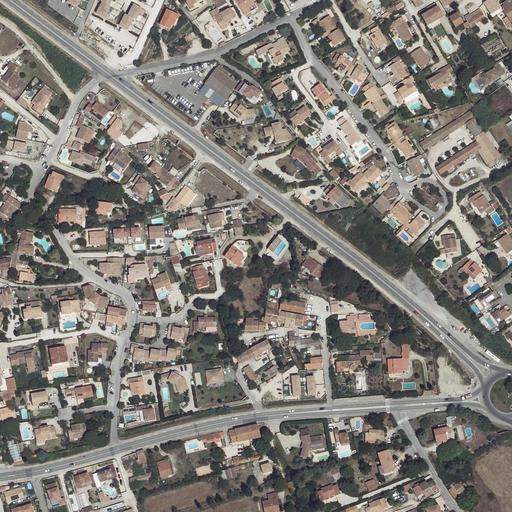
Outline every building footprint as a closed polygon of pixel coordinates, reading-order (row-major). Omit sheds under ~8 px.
[(227,3),(225,0),(219,0),(215,4),(217,8),(210,12),(213,18),(215,17),(217,22),(222,30),(229,26),(228,23),(236,18),(230,8),(221,13),(218,8),(227,3)] [(256,9),(256,8),(250,0),(235,0),(245,15),(256,9)] [(395,2),(396,4),(397,6),(395,7),(397,10),(404,6),(401,3),(400,3),(398,0),(395,2)] [(495,0),(488,0),(483,3),(491,15),(501,8),(500,7),(499,5),(495,0)] [(500,7),(501,8),(505,14),(511,10),(511,1),(511,0),(508,0),(499,5),(500,7)] [(104,18),(110,7),(109,6),(102,3),(96,14),(104,18)] [(428,11),(421,16),(427,26),(444,16),(438,6),(434,4),(426,8),(428,11)] [(139,15),(142,9),(134,5),(131,11),(128,16),(133,19),(136,21),(139,15)] [(175,18),(177,19),(178,20),(180,15),(166,9),(160,25),(170,30),(172,25),(175,18)] [(486,19),(485,17),(480,9),(470,15),(470,13),(464,17),(467,22),(469,25),(470,28),(471,29),(486,19)] [(463,23),(457,13),(449,17),(455,28),(463,23)] [(130,25),(133,19),(128,16),(125,15),(122,21),(119,26),(127,31),(130,25)] [(330,15),(320,21),(323,26),(327,32),(329,30),(336,26),(330,15)] [(403,42),(412,37),(407,29),(403,22),(404,21),(402,17),(389,25),(391,29),(394,28),(398,34),(403,42)] [(510,23),(507,17),(503,20),(508,28),(511,25),(511,24),(510,23)] [(455,29),(457,34),(461,32),(461,31),(469,25),(467,22),(455,29)] [(370,36),(378,49),(388,43),(377,26),(371,30),(373,34),(370,36)] [(338,29),(331,34),(328,35),(332,41),(335,45),(345,39),(338,29)] [(271,43),(256,51),(258,56),(268,51),(270,56),(272,55),(273,58),(272,59),(275,65),(285,60),(282,55),(290,50),(284,37),(277,40),(278,42),(279,44),(273,46),(272,44),(271,43)] [(421,48),(412,53),(416,60),(421,68),(430,62),(421,48)] [(352,66),(354,63),(352,63),(337,53),(333,60),(337,62),(341,65),(339,67),(336,71),(342,75),(345,69),(349,71),(352,66)] [(483,63),(473,69),(477,74),(490,66),(488,60),(483,63)] [(404,68),(399,61),(390,67),(394,74),(404,68)] [(1,80),(11,88),(20,77),(14,72),(18,68),(10,62),(7,66),(10,69),(1,80)] [(230,92),(239,80),(232,76),(229,73),(218,65),(199,91),(203,94),(207,93),(211,88),(215,91),(209,98),(213,101),(220,107),(224,100),(230,92)] [(453,71),(449,65),(444,68),(448,74),(453,71)] [(499,76),(504,72),(500,65),(480,78),(484,84),(490,80),(492,82),(500,77),(499,76)] [(349,71),(346,76),(350,78),(351,77),(355,80),(357,80),(357,79),(361,81),(365,75),(362,73),(362,72),(356,68),(352,66),(349,71)] [(408,75),(404,68),(394,74),(399,81),(408,75)] [(448,74),(444,68),(437,72),(438,74),(436,76),(427,80),(432,89),(445,81),(450,78),(448,74)] [(276,97),(281,94),(286,90),(282,83),(284,82),(280,78),(270,85),(273,89),(271,90),(276,97)] [(241,81),(235,90),(242,95),(243,94),(249,99),(252,95),(257,98),(261,92),(253,86),(250,87),(241,81)] [(403,99),(417,90),(412,82),(398,90),(398,92),(394,94),(399,103),(404,100),(403,99)] [(330,97),(320,83),(312,90),(317,97),(318,95),(323,102),(330,97)] [(365,92),(373,87),(370,83),(363,89),(365,92)] [(371,100),(373,104),(380,99),(381,99),(380,97),(373,87),(365,92),(371,100)] [(49,98),(40,91),(32,102),(35,105),(32,108),(41,114),(43,111),(42,110),(45,107),(43,106),(46,101),(49,98)] [(23,99),(20,97),(16,101),(22,106),(25,103),(22,101),(23,99)] [(389,111),(380,99),(373,104),(372,105),(381,117),(389,111)] [(255,118),(254,109),(247,110),(241,105),(241,104),(237,101),(229,110),(234,113),(235,112),(241,117),(242,117),(244,118),(246,118),(247,120),(255,118)] [(92,103),(86,111),(100,121),(106,113),(92,103)] [(301,121),(303,123),(312,117),(305,108),(297,114),(296,113),(289,117),(291,120),(291,121),(294,126),(301,121)] [(453,132),(458,129),(465,124),(476,141),(436,167),(440,174),(477,151),(487,165),(500,157),(470,111),(420,144),(424,151),(453,132)] [(114,115),(108,123),(112,125),(112,124),(119,130),(122,126),(122,121),(114,115)] [(343,117),(337,121),(341,126),(340,127),(346,134),(347,134),(349,136),(348,137),(346,138),(352,147),(358,143),(355,140),(359,137),(343,117)] [(85,121),(80,119),(77,127),(81,128),(77,138),(88,143),(93,130),(82,126),(85,121)] [(19,122),(16,137),(27,140),(28,132),(32,133),(33,130),(25,123),(19,122)] [(272,127),(263,129),(265,135),(273,133),(276,134),(277,140),(283,138),(284,141),(291,139),(290,135),(285,129),(281,130),(279,122),(271,124),(272,127)] [(391,141),(394,144),(404,137),(401,134),(402,133),(394,122),(385,129),(387,132),(389,135),(392,140),(391,141)] [(119,130),(112,124),(112,125),(106,132),(116,140),(119,136),(120,137),(123,133),(119,130)] [(404,137),(394,144),(396,147),(398,146),(399,148),(406,157),(414,152),(404,137)] [(25,152),(27,143),(7,139),(5,148),(25,152)] [(79,151),(82,144),(75,141),(72,148),(79,151)] [(342,154),(334,142),(323,150),(324,151),(320,154),(327,165),(331,162),(328,157),(335,152),(339,157),(342,154)] [(149,143),(139,145),(140,151),(150,149),(149,143)] [(317,174),(321,170),(302,148),(296,145),(291,156),(298,159),(300,155),(307,164),(306,164),(311,170),(313,169),(317,174)] [(116,149),(108,159),(112,162),(113,161),(125,169),(133,160),(120,151),(119,152),(116,149)] [(95,163),(97,158),(85,153),(84,155),(80,154),(73,151),(72,154),(75,155),(73,162),(83,166),(84,163),(92,166),(93,162),(95,163)] [(418,157),(406,162),(411,172),(413,171),(414,174),(416,177),(425,172),(419,159),(418,157)] [(298,159),(294,163),(303,170),(306,166),(298,159)] [(157,173),(161,167),(154,162),(150,168),(157,173)] [(367,179),(371,183),(381,173),(373,164),(362,175),(367,179)] [(176,180),(177,179),(174,177),(173,178),(167,174),(169,173),(161,167),(157,173),(155,175),(160,179),(159,180),(170,188),(171,186),(172,186),(176,180)] [(335,180),(340,177),(335,169),(330,172),(335,180)] [(59,181),(61,182),(62,182),(64,176),(53,172),(52,176),(50,175),(45,188),(55,192),(59,181)] [(362,175),(360,172),(351,181),(352,183),(349,185),(356,192),(362,187),(360,185),(364,182),(367,179),(362,175)] [(142,178),(138,176),(134,182),(137,184),(136,186),(137,187),(133,193),(139,197),(148,184),(141,179),(142,178)] [(377,190),(386,181),(382,178),(377,183),(378,184),(375,188),(377,190)] [(177,189),(180,184),(176,180),(172,186),(175,189),(177,189)] [(333,184),(326,190),(336,201),(343,194),(333,184)] [(188,206),(197,194),(186,186),(176,199),(173,197),(167,206),(169,207),(167,209),(171,212),(173,210),(175,212),(181,203),(186,207),(188,206)] [(470,199),(472,203),(475,207),(476,207),(478,206),(480,209),(478,210),(481,214),(485,211),(490,207),(490,206),(480,192),(470,199)] [(0,210),(0,211),(8,217),(15,206),(18,208),(19,209),(22,204),(6,194),(5,196),(1,201),(5,204),(0,210)] [(381,196),(372,205),(382,214),(388,209),(390,211),(396,205),(393,203),(391,205),(381,196)] [(97,201),(96,208),(95,214),(107,215),(108,213),(108,210),(111,210),(112,204),(97,201)] [(399,202),(396,205),(390,211),(390,212),(404,224),(407,221),(412,216),(402,207),(403,206),(399,202)] [(491,205),(490,206),(490,207),(485,211),(487,215),(495,210),(491,205)] [(11,219),(12,218),(18,208),(15,206),(8,217),(11,219)] [(73,216),(77,216),(77,209),(63,209),(63,215),(59,215),(59,223),(63,223),(63,222),(73,222),(73,219),(73,216)] [(220,222),(218,213),(216,214),(215,209),(206,211),(209,224),(210,224),(211,229),(222,227),(221,221),(220,222)] [(145,212),(147,219),(153,217),(151,210),(145,212)] [(201,228),(199,216),(193,217),(193,216),(183,219),(177,220),(179,230),(187,228),(186,226),(195,224),(195,227),(196,229),(201,228)] [(404,224),(401,227),(405,230),(407,227),(415,234),(426,223),(418,216),(410,224),(407,221),(404,224)] [(234,229),(243,227),(241,220),(232,221),(234,229)] [(12,256),(20,258),(20,254),(23,254),(23,253),(33,255),(34,247),(30,246),(31,242),(32,242),(33,234),(24,232),(25,227),(18,225),(12,256)] [(126,226),(113,227),(113,235),(126,235),(126,226)] [(139,226),(126,226),(126,235),(139,234),(139,226)] [(164,226),(149,227),(150,239),(165,238),(164,226)] [(244,234),(243,227),(234,229),(235,236),(244,234)] [(106,244),(105,231),(89,232),(90,242),(94,241),(94,243),(96,243),(97,245),(106,244)] [(286,238),(281,234),(269,250),(274,253),(286,238)] [(443,246),(444,246),(446,245),(447,249),(445,249),(440,249),(441,254),(457,252),(455,234),(442,236),(443,246)] [(511,251),(511,240),(508,234),(497,241),(498,242),(503,249),(505,247),(509,253),(511,251)] [(194,242),(197,255),(198,254),(206,253),(206,251),(213,250),(213,252),(217,251),(215,239),(211,240),(210,239),(194,242)] [(232,246),(230,248),(236,252),(237,251),(242,255),(243,254),(232,246)] [(511,251),(509,253),(505,247),(503,249),(502,249),(507,257),(511,253),(511,251)] [(236,252),(230,248),(224,257),(239,267),(242,264),(240,263),(245,257),(242,255),(237,251),(236,252)] [(183,263),(181,256),(172,259),(175,266),(183,263)] [(318,270),(321,266),(308,257),(302,265),(312,272),(311,274),(316,277),(315,278),(321,283),(323,281),(323,280),(326,276),(318,270)] [(0,269),(10,267),(12,258),(0,260),(0,269)] [(121,276),(120,258),(107,258),(108,263),(103,263),(103,271),(109,271),(109,276),(121,276)] [(470,260),(462,268),(464,270),(466,272),(467,271),(468,271),(469,270),(477,277),(482,271),(474,263),(470,260)] [(11,262),(10,271),(15,272),(15,275),(19,276),(18,282),(23,283),(24,280),(32,281),(34,274),(30,274),(31,270),(22,268),(23,264),(19,263),(11,262)] [(109,271),(103,271),(103,263),(99,264),(100,271),(109,276),(109,271)] [(146,264),(135,265),(136,268),(134,268),(129,269),(129,275),(128,275),(128,281),(135,280),(135,279),(135,275),(141,274),(141,278),(147,277),(146,264)] [(202,269),(204,269),(203,265),(193,268),(194,272),(193,272),(197,285),(201,284),(202,287),(208,285),(208,282),(205,276),(204,276),(202,269)] [(329,272),(321,266),(318,270),(326,276),(329,272)] [(475,279),(477,277),(469,270),(468,271),(475,279)] [(151,280),(152,282),(155,290),(164,287),(163,285),(165,284),(169,282),(166,272),(159,275),(160,277),(151,280)] [(484,286),(486,289),(492,285),(494,283),(490,276),(486,278),(488,283),(484,286)] [(107,308),(109,298),(101,297),(95,292),(94,288),(90,285),(83,287),(85,298),(96,306),(107,308)] [(3,294),(0,294),(0,303),(1,307),(13,305),(10,288),(2,289),(3,294)] [(491,289),(478,298),(485,308),(489,305),(488,303),(487,301),(489,299),(490,302),(497,297),(491,289)] [(75,307),(76,312),(81,311),(79,299),(60,302),(62,312),(65,311),(67,311),(67,313),(72,313),(71,308),(75,307)] [(299,302),(281,299),(280,304),(279,310),(303,313),(305,303),(307,304),(307,300),(299,299),(299,302)] [(42,317),(40,301),(26,303),(27,307),(27,309),(23,310),(25,320),(30,319),(42,317)] [(279,310),(280,304),(271,302),(270,305),(267,304),(265,313),(265,317),(262,317),(261,320),(262,321),(264,321),(264,323),(266,323),(270,324),(270,321),(277,322),(278,316),(279,311),(279,310)] [(330,305),(331,312),(339,312),(338,304),(330,305)] [(118,317),(119,309),(108,307),(107,315),(118,317)] [(499,309),(492,315),(498,323),(504,318),(505,319),(511,315),(508,311),(505,307),(502,310),(500,311),(499,309)] [(127,310),(119,309),(118,317),(117,324),(125,325),(127,310)] [(303,316),(279,311),(278,316),(277,322),(284,324),(284,327),(296,329),(297,326),(307,327),(308,321),(302,320),(303,316)] [(369,322),(368,314),(358,314),(359,322),(369,322)] [(107,322),(117,324),(118,317),(107,315),(107,322)] [(356,316),(354,316),(350,316),(347,317),(347,321),(339,321),(340,333),(348,332),(348,334),(355,333),(354,319),(356,319),(356,316)] [(216,317),(207,317),(205,317),(198,318),(198,322),(193,322),(193,327),(216,327),(216,317)] [(245,330),(265,331),(266,323),(264,323),(260,322),(260,321),(253,321),(253,318),(246,318),(245,330)] [(143,334),(143,336),(147,337),(148,329),(146,328),(147,327),(144,327),(144,324),(140,324),(139,334),(143,334)] [(175,338),(177,330),(175,329),(176,328),(173,327),(173,325),(169,324),(167,335),(171,336),(171,338),(175,338)] [(149,329),(148,329),(147,337),(151,337),(152,335),(156,335),(157,325),(153,325),(152,327),(149,327),(149,329)] [(178,330),(177,330),(175,338),(180,339),(180,337),(184,338),(186,327),(182,327),(181,329),(178,328),(178,330)] [(305,347),(321,345),(319,337),(299,340),(298,337),(294,337),(294,331),(289,331),(289,337),(289,346),(295,346),(296,351),(300,351),(300,349),(305,348),(305,347)] [(268,340),(267,340),(250,348),(254,357),(271,348),(268,340)] [(106,353),(107,343),(101,343),(101,344),(92,344),(91,350),(88,350),(88,362),(98,363),(98,354),(98,351),(101,351),(101,353),(106,353)] [(393,371),(403,371),(403,370),(408,369),(408,359),(409,359),(408,344),(401,344),(402,359),(388,360),(388,373),(394,373),(393,371)] [(133,361),(137,362),(138,353),(137,353),(137,351),(138,347),(131,346),(130,353),(134,354),(133,361)] [(172,351),(171,360),(176,361),(177,354),(181,355),(182,347),(175,346),(174,350),(174,351),(172,351)] [(62,360),(62,363),(68,362),(65,347),(49,349),(51,361),(62,360)] [(168,350),(165,350),(163,360),(166,361),(167,359),(171,360),(172,351),(171,350),(171,349),(168,348),(168,350)] [(254,357),(250,348),(245,351),(249,359),(254,357)] [(155,353),(153,362),(158,363),(159,359),(163,360),(165,350),(160,349),(160,352),(157,352),(156,353),(155,353)] [(17,354),(10,356),(12,367),(19,365),(19,364),(26,363),(27,368),(34,366),(32,356),(35,355),(34,350),(27,351),(27,353),(25,354),(24,352),(17,353),(17,354)] [(343,367),(343,369),(350,368),(350,369),(351,370),(353,370),(354,369),(355,368),(355,366),(354,365),(361,365),(360,356),(366,356),(366,360),(372,360),(371,350),(359,351),(359,350),(350,351),(350,355),(338,356),(338,360),(339,360),(340,362),(338,362),(336,362),(336,367),(343,367)] [(150,354),(147,353),(145,363),(149,364),(149,362),(153,362),(155,353),(153,353),(153,351),(151,351),(150,354)] [(238,355),(236,355),(238,364),(242,363),(249,359),(245,351),(240,354),(238,355)] [(138,353),(137,362),(145,363),(147,353),(140,352),(140,353),(138,353)] [(307,369),(323,367),(322,357),(310,358),(310,360),(308,360),(308,364),(304,365),(307,369)] [(267,379),(278,372),(274,366),(266,372),(268,376),(266,377),(267,379)] [(248,377),(253,374),(255,373),(251,367),(245,372),(248,377)] [(221,375),(222,375),(221,369),(206,372),(208,384),(223,381),(223,377),(221,378),(221,375)] [(175,370),(160,375),(161,381),(168,379),(169,378),(177,382),(179,382),(180,385),(186,383),(185,378),(179,375),(178,372),(177,373),(175,372),(175,370)] [(252,383),(257,379),(253,374),(248,377),(252,383)] [(298,376),(288,376),(289,395),(299,395),(298,376)] [(313,376),(303,377),(304,396),(314,395),(313,376)] [(145,393),(143,377),(128,379),(128,383),(129,383),(131,393),(135,392),(135,395),(145,393)] [(9,391),(17,389),(14,378),(6,380),(9,391)] [(188,388),(186,383),(180,385),(179,382),(177,382),(169,378),(168,379),(175,383),(178,391),(188,388)] [(75,387),(65,389),(66,397),(76,395),(77,399),(84,398),(93,396),(91,386),(75,389),(75,387)] [(31,394),(33,406),(38,405),(39,410),(49,408),(46,391),(31,394)] [(11,394),(5,395),(2,395),(4,405),(12,403),(13,402),(12,397),(11,394)] [(17,417),(14,406),(0,409),(0,413),(2,421),(10,419),(17,417)] [(152,406),(136,408),(137,412),(144,411),(145,422),(154,421),(152,406)] [(71,425),(71,428),(72,430),(68,431),(70,441),(74,440),(74,438),(73,436),(82,435),(87,434),(85,423),(71,425)] [(56,437),(54,426),(42,429),(41,424),(34,425),(36,441),(45,439),(56,437)] [(258,424),(247,427),(248,433),(250,440),(261,438),(258,424)] [(372,430),(372,425),(366,424),(365,441),(384,441),(385,431),(372,430)] [(447,427),(446,424),(438,426),(439,429),(434,430),(436,443),(447,441),(445,433),(449,432),(448,427),(447,427)] [(248,433),(247,427),(229,431),(229,432),(230,436),(231,444),(250,440),(248,433)] [(338,429),(334,429),(336,443),(340,442),(341,446),(349,445),(347,433),(344,433),(339,434),(339,433),(338,429)] [(220,439),(224,438),(223,432),(213,434),(202,437),(203,442),(207,442),(214,441),(215,443),(221,442),(220,439)] [(300,457),(306,458),(309,452),(309,451),(309,449),(323,447),(322,444),(321,436),(310,438),(309,435),(301,437),(303,443),(305,444),(303,449),(300,457)] [(136,454),(123,458),(126,469),(141,464),(144,474),(130,479),(132,483),(152,477),(143,450),(136,452),(136,453),(136,454)] [(388,450),(378,453),(385,474),(394,471),(392,466),(391,463),(392,463),(388,450)] [(235,467),(244,464),(242,457),(239,458),(238,457),(233,459),(235,467)] [(225,461),(227,469),(235,467),(233,459),(225,461)] [(161,477),(168,475),(172,474),(168,460),(157,463),(161,477)] [(261,465),(263,473),(272,471),(269,463),(261,465)] [(337,466),(325,470),(328,477),(339,473),(337,466)] [(98,473),(101,482),(118,477),(115,467),(108,470),(98,473)] [(237,477),(234,468),(225,471),(228,480),(237,477)] [(95,482),(92,471),(75,476),(78,487),(83,485),(82,484),(91,481),(91,483),(95,482)] [(369,492),(377,489),(374,480),(366,483),(369,492)] [(427,484),(433,494),(439,490),(433,481),(427,484)] [(452,489),(449,491),(455,500),(466,491),(465,489),(467,487),(462,481),(460,483),(459,482),(456,484),(455,483),(450,486),(452,489)] [(427,484),(426,482),(419,485),(418,484),(415,485),(416,487),(413,489),(420,501),(433,494),(427,484)] [(57,483),(47,486),(52,505),(59,503),(60,506),(67,504),(61,486),(58,487),(57,483)] [(317,493),(321,502),(326,500),(325,498),(335,494),(336,496),(341,494),(337,484),(332,486),(331,485),(321,489),(322,491),(317,493)] [(408,485),(401,488),(404,493),(411,490),(408,485)] [(4,493),(7,502),(24,498),(21,488),(4,493)] [(102,503),(111,500),(110,495),(105,496),(104,491),(99,492),(102,503)] [(267,511),(274,511),(279,511),(280,511),(277,499),(279,498),(277,493),(267,495),(269,501),(262,502),(264,511),(267,511)] [(375,511),(383,509),(388,507),(384,498),(373,503),(372,500),(368,501),(370,506),(369,507),(368,505),(365,506),(366,511),(375,511)]
